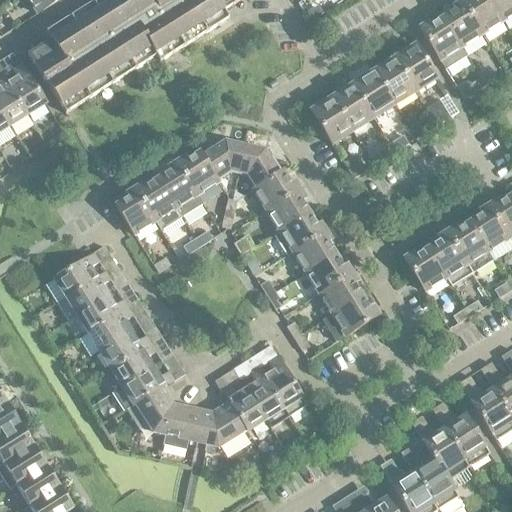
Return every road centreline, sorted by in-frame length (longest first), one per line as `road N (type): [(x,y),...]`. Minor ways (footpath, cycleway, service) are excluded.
road 1 (residential): [(373,410),(306,379),(283,339),(263,335),(210,367),(192,363),(108,231),(82,247)]
road 2 (residential): [(358,217),(326,201),(275,123),(280,98),(319,64)]
road 3 (residential): [(417,382),(405,361),(405,327),(381,288),(384,262),(358,217)]
road 4 (residential): [(358,217),(470,148),(492,185)]
road 5 (residential): [(281,511),(350,472),(373,410)]
